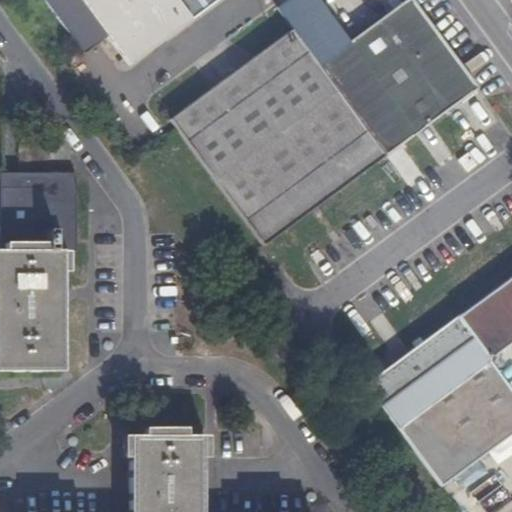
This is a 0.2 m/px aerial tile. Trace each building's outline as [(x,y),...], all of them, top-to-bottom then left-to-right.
[(107,37),(79,0),(43,0),(82,54),(83,55),(107,37)] [(174,0),(79,0),(107,37),(128,66),(189,21),(174,0)] [(174,0),(189,21),(217,0),(174,0)] [(406,0),(317,66),(384,158),(477,90),(410,0),(406,0)] [(170,121),(174,127),(262,247),(384,158),(317,66),(292,31),(170,121)] [(0,364),(61,365),(62,252),(75,252),(76,175),(1,174),(0,252),(0,251),(0,364)] [(511,277),(457,318),(488,361),(511,343),(511,277)] [(457,318),(365,385),(439,488),(511,436),(511,392),(488,361),(457,318)] [(61,365),(0,364),(0,373),(61,373),(61,365)] [(144,438),(186,438),(185,430),(144,430),(144,438)] [(199,511),(200,438),(186,438),(144,438),(128,438),(127,511),(199,511)]
